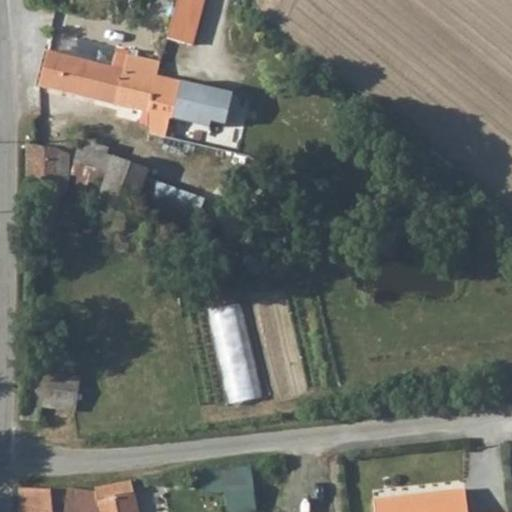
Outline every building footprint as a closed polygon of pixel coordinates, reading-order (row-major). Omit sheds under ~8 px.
[(179,0),(172,40),(200,45),(207,0),(179,0)] [(49,52),(41,88),(116,107),(125,69),(116,67),(49,52)] [(116,67),(125,69),(127,62),(118,60),(116,67)] [(116,107),(149,116),(159,77),(125,69),(116,107)] [(219,96),(173,81),(159,77),(149,116),(209,131),(219,96)] [(75,165),(102,172),(106,158),(109,149),(82,142),(75,165)] [(61,152),(27,146),(28,177),(61,183),(61,152)] [(106,158),(102,172),(90,209),(132,222),(147,172),(106,158)] [(199,240),(213,225),(213,223),(204,215),(190,232),(199,240)] [(244,302),(212,310),(236,411),(268,404),(244,302)] [(55,375),(27,371),(23,403),(23,418),(41,418),(41,406),(50,407),(55,375)] [(76,411),(81,378),(55,375),(50,407),(76,411)] [(279,486),(276,458),(259,460),(261,489),(279,486)] [(252,472),(251,461),(201,467),(203,487),(223,485),(222,474),(252,472)] [(95,487),(95,490),(98,490),(98,498),(134,494),(131,481),(95,487)] [(67,487),(41,489),(20,488),(19,511),(138,511),(134,494),(98,498),(98,490),(95,490),(67,487)] [(469,511),(467,488),(375,498),(376,511),(469,511)]
